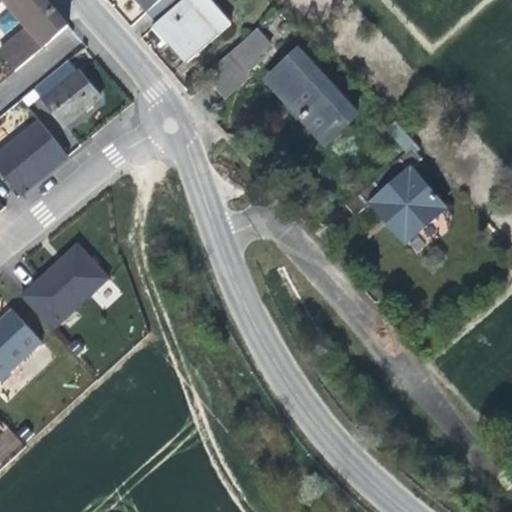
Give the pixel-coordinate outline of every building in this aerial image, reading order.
[(55,8),(48,0),(30,0),(17,12),(28,24),(0,48),(0,54),(15,72),(69,28),(71,26),(55,8)] [(6,0),(17,12),(30,0),(6,0)] [(134,0),(136,1),(146,13),(148,11),(160,0),(134,0)] [(160,0),(148,11),(158,22),(182,0),(160,0)] [(232,21),(212,0),(182,0),(158,22),(155,24),(170,41),(187,60),(232,21)] [(0,35),(9,29),(0,17),(0,35)] [(220,95),(276,51),(258,28),(202,72),(220,95)] [(360,114),(299,47),(263,79),(293,113),(324,147),(360,114)] [(70,60),(34,89),(65,127),(101,97),(90,84),(70,60)] [(69,156),(40,121),(0,153),(0,171),(21,195),(69,156)] [(410,174),(424,163),(410,147),(341,207),(354,223),(371,208),(410,174)] [(445,214),(410,174),(371,208),(390,230),(406,248),(445,214)] [(78,244),(57,264),(60,268),(82,249),(78,244)] [(109,279),(82,249),(60,268),(57,264),(22,297),(53,331),(109,279)] [(0,381),(43,342),(14,310),(0,322),(0,381)] [(0,462),(2,464),(22,445),(0,422),(0,462)]
